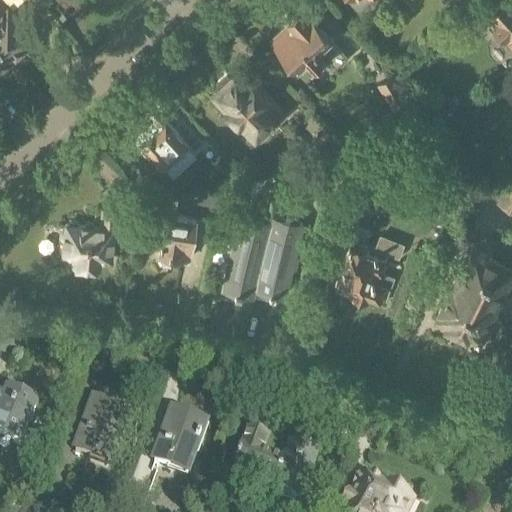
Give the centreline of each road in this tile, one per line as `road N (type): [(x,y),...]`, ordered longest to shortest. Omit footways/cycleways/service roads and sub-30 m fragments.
road 1 (residential): [(511,483),(335,391),(221,353),(0,324)]
road 2 (residential): [(0,177),(191,0)]
